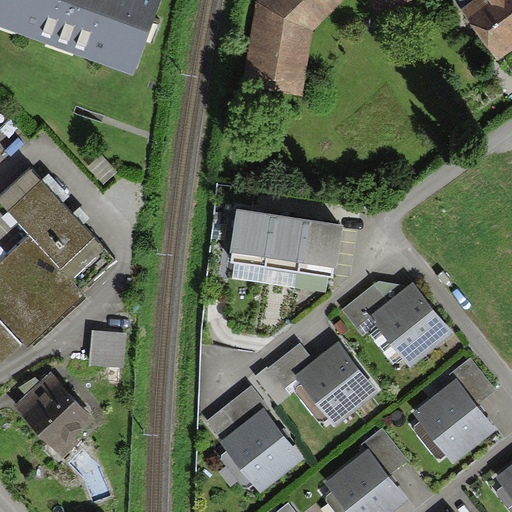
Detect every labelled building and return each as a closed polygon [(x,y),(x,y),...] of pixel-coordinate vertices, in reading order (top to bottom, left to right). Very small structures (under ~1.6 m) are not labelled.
[(160,0),(0,0),(0,19),(137,68),(160,0)] [(251,0),(240,82),(300,90),(306,29),(337,0),(251,0)] [(511,0),(377,0),(380,3),(384,0),(455,0),(493,52),(511,39),(511,0)] [(0,119),(9,111),(0,100),(0,154),(1,153),(0,151),(0,119)] [(0,357),(2,360),(120,259),(35,161),(0,190),(0,196),(28,229),(0,253),(0,357)] [(336,232),(229,217),(224,260),(329,274),(336,232)] [(407,280),(364,311),(402,362),(444,331),(407,280)] [(334,336),(292,370),(334,424),(377,391),(334,336)] [(14,406),(54,453),(96,416),(56,370),(14,406)] [(453,372),(414,405),(453,452),(492,419),(453,372)] [(262,397),(215,432),(256,486),(302,450),(262,397)] [(366,443),(323,478),(350,511),(375,511),(404,489),(366,443)] [(511,463),(497,475),(511,492),(511,463)]
